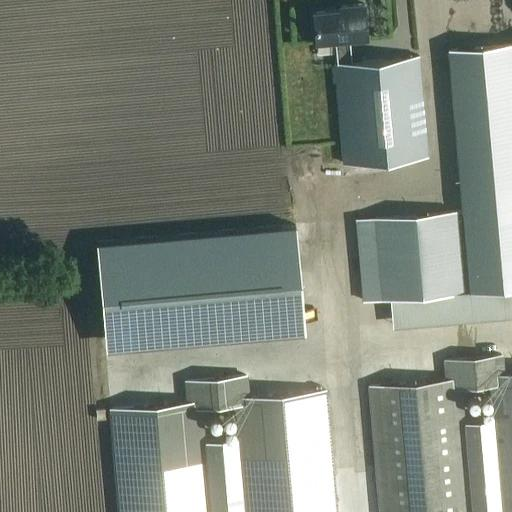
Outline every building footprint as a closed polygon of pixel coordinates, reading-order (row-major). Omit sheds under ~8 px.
[(369,38),(366,4),(339,6),(339,10),(311,13),(314,43),(333,41),(336,66),(334,66),(343,165),(427,157),(418,58),(353,65),(350,39),(369,38)] [(460,210),(353,219),(361,300),(389,297),(511,286),(511,44),(446,50),(455,148),(460,210)] [(290,226),(97,242),(98,256),(99,267),(106,349),(305,332),(298,258),(297,245),(295,225),(290,226)] [(511,511),(511,372),(501,374),(499,354),(443,359),(445,379),(368,386),(378,511),(511,511)] [(332,511),(322,390),(245,397),(243,377),(187,382),(189,401),(111,408),(120,511),(332,511)]
